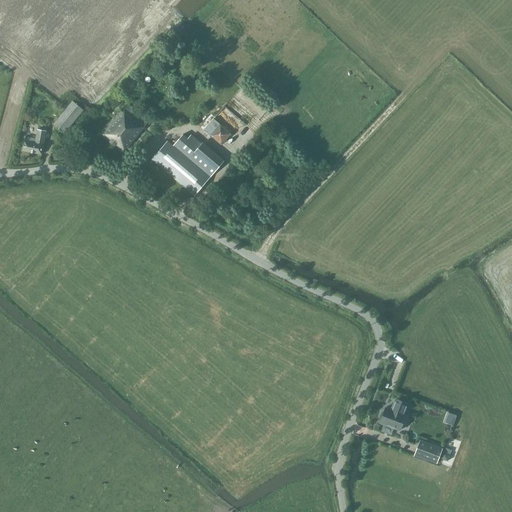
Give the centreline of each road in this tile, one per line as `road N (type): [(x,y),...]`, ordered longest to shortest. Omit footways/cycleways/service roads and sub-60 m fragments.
road 1 (unclassified): [(343,511),(342,448),(377,353),(374,322),(97,173),(0,173)]
road 2 (track): [(448,22),(428,69),(257,261)]
